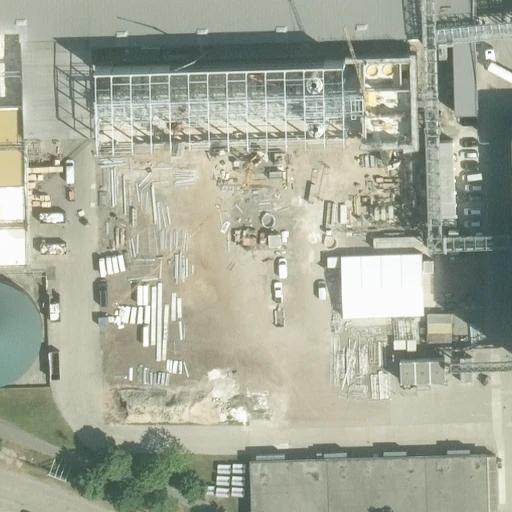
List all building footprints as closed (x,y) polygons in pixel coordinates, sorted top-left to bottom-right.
[(0,0),(0,34),(20,34),(22,137),(93,135),(94,145),(416,138),(413,31),(452,30),(475,29),(474,0),(0,0)] [(452,30),(454,118),(477,117),(475,29),(452,30)] [(32,379),(46,356),(48,343),(43,320),(33,305),(12,292),(0,289),(0,393),(17,389),(32,379)] [(443,361),(399,361),(400,388),(443,387),(443,361)] [(500,511),(499,458),(251,463),(252,511),(500,511)]
